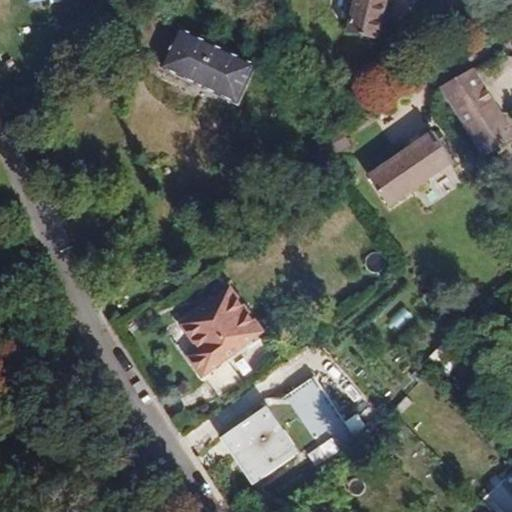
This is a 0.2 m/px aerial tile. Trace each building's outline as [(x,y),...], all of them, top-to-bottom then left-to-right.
[(379,39),(387,0),(355,0),(349,32),(379,39)] [(258,64),(180,27),(161,67),(240,104),(258,64)] [(441,93),(485,156),(511,136),(511,122),(474,70),(441,93)] [(455,161),(436,132),(370,176),(389,205),(455,161)] [(203,376),(264,330),(232,287),(181,325),(199,348),(188,356),(203,376)] [(423,378),(460,342),(454,334),(416,371),(423,378)] [(320,473),(356,437),(355,436),(346,422),(315,377),(285,397),(314,439),(304,449),(320,473)] [(406,425),(421,410),(406,395),(391,410),(406,425)] [(267,407),(227,434),(259,481),(299,454),(267,407)] [(366,426),(358,414),(346,422),(355,436),(366,426)]
